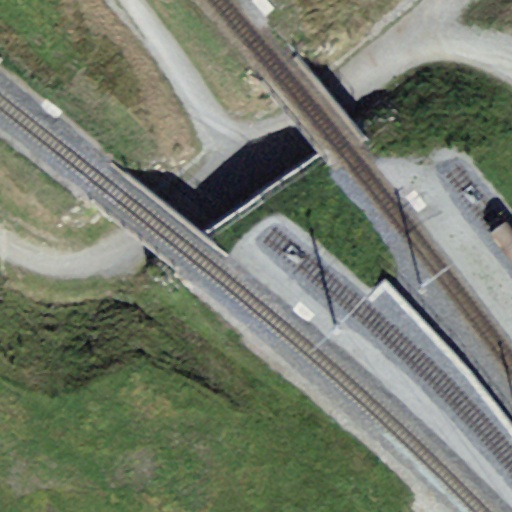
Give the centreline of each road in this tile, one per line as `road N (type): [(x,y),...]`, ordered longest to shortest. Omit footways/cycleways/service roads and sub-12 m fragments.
road 1 (track): [(244,169),(140,252),(74,273),(11,260),(0,248)]
road 2 (track): [(244,169),(122,0)]
road 3 (track): [(385,59),(244,169)]
road 4 (track): [(511,70),(486,55),(443,49),(385,59)]
